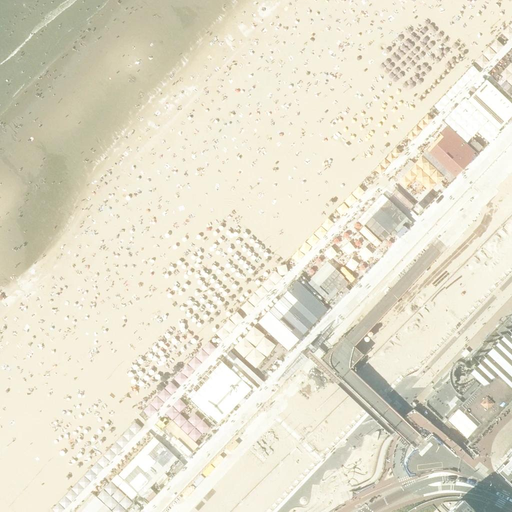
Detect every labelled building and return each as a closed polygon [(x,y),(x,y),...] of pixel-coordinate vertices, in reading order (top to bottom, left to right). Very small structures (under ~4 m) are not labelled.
[(511,191),(511,192),(511,191),(511,199),(501,211),(498,208),(493,213),(511,230),(511,191)] [(472,275),(452,257),(436,274),(439,277),(437,280),(453,295),(472,275)] [(407,300),(389,318),(416,344),(419,341),(424,345),(439,330),(407,300)] [(432,315),(420,303),(417,307),(428,318),(432,315)] [(511,317),(507,319),(506,322),(505,322),(501,324),(500,328),(496,330),(495,333),(494,334),(490,335),(489,339),(489,340),(485,341),(482,349),(482,350),(478,351),(477,355),(476,355),(472,357),(471,361),(467,363),(481,376),(477,380),(482,384),(481,385),(480,385),(478,387),(477,388),(470,395),(469,396),(470,396),(463,403),(463,402),(462,403),(459,406),(460,406),(446,420),(470,443),(511,399),(511,317)] [(442,325),(434,318),(432,321),(439,327),(442,325)] [(367,338),(362,344),(340,367),(372,397),(394,374),(400,368),(367,338)] [(396,426),(393,428),(394,431),(397,434),(406,426),(408,428),(411,427),(413,427),(415,426),(417,426),(420,426),(422,427),(424,427),(426,428),(428,429),(430,430),(432,432),(445,443),(449,438),(430,423),(431,423),(413,409),(406,415),(403,418),(404,419),(400,422),(396,426)] [(327,444),(295,414),(240,472),(272,503),(327,444)] [(289,511),(322,511),(330,507),(333,502),(335,494),(338,490),(343,487),(348,487),(351,487),(356,487),(367,482),(372,479),(374,475),(375,471),(377,464),(379,455),(382,447),(385,441),(390,435),(379,435),(378,433),(374,433),(373,434),(371,437),(366,435),(361,448),(356,450),(353,452),(343,467),(339,470),(336,471),(331,471),(325,472),(323,479),(320,480),(319,486),(313,485),(311,500),(309,504),(306,507),(298,508),(293,509),(289,511)] [(511,446),(493,466),(511,484),(511,446)] [(264,511),(270,507),(249,487),(242,495),(260,511),(264,511)] [(234,511),(218,496),(204,510),(202,511),(234,511)] [(307,505),(308,504),(308,503),(308,501),(308,500),(307,498),(306,498),(304,497),(303,498),(302,498),(301,499),(300,500),(300,502),(300,503),(301,504),(302,505),(303,506),(304,506),(306,506),(307,505)] [(491,511),(489,511),(482,507),(475,505),(468,503),(460,502),(457,502),(447,511),(491,511)]
